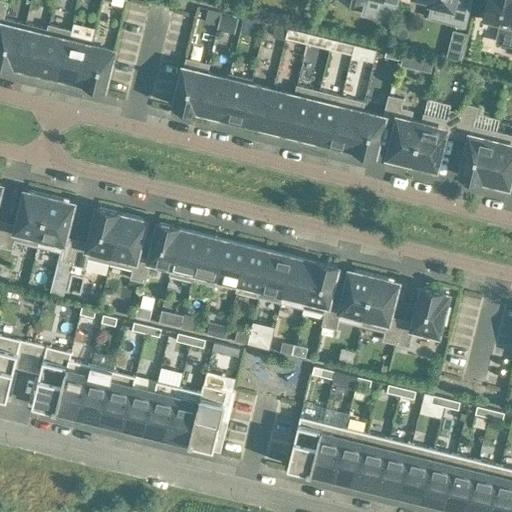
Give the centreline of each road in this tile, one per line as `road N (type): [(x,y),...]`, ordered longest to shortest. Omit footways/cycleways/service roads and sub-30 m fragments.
road 1 (residential): [(46,159),(511,275)]
road 2 (residential): [(511,219),(58,109)]
road 3 (residential): [(347,511),(0,426)]
